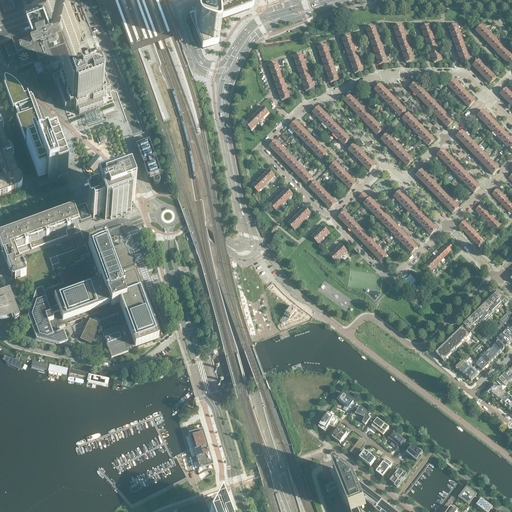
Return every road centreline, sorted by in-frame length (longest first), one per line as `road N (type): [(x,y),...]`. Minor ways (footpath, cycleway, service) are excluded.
road 1 (secondary): [(164,225),(167,270),(240,511)]
road 2 (secondary): [(247,511),(172,257),(170,225)]
road 3 (residential): [(342,511),(324,467),(335,461),(403,511)]
road 4 (residential): [(290,119),(262,151),(323,214),(334,213)]
road 5 (residential): [(353,86),(337,41),(314,45),(329,96)]
